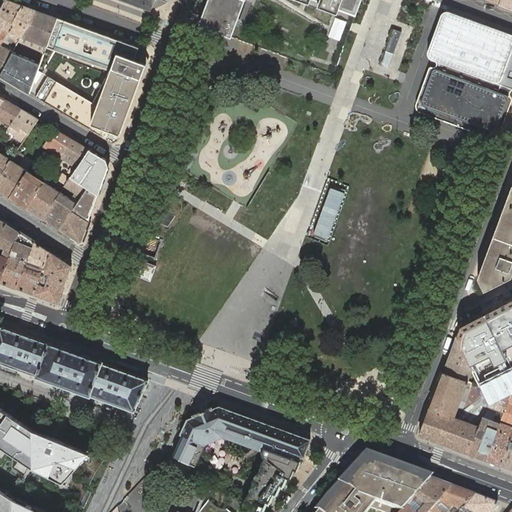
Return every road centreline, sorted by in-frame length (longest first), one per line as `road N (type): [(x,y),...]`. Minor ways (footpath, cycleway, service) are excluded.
road 1 (secondary): [(60,325),(347,431)]
road 2 (residential): [(400,450),(456,299)]
road 3 (residential): [(125,158),(0,86)]
road 4 (residential): [(456,299),(505,164)]
road 5 (residential): [(168,40),(125,158)]
